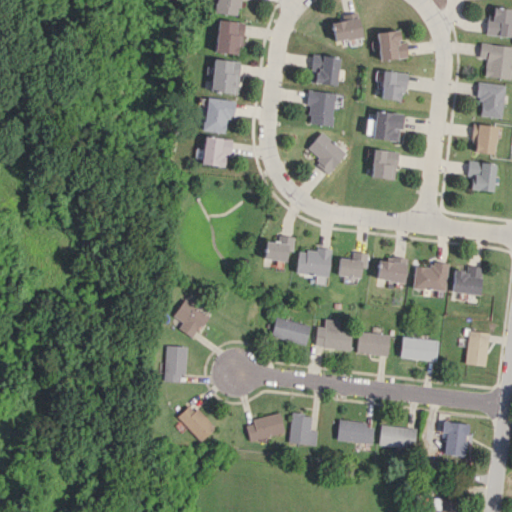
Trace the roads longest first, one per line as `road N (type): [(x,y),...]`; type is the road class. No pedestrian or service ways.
road 1 (residential): [(511,233),(313,208),(273,168),(278,38),(297,0),(426,7),(445,53),(423,222)]
road 2 (residential): [(502,402),(236,374)]
road 3 (residential): [(489,511),(511,343)]
